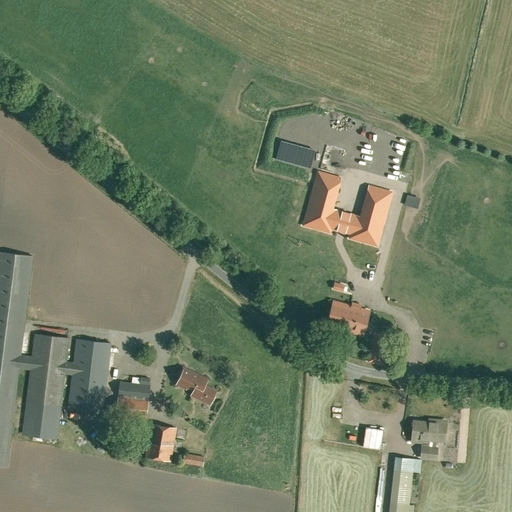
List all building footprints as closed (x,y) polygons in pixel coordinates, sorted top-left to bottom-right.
[(431,191),(440,150),(441,150),(441,148),(429,145),(419,192),(430,195),(431,191)] [(485,199),(491,167),(467,162),(466,168),(464,168),(462,179),(468,180),(466,190),(453,188),(446,227),(453,229),(452,235),(473,239),(480,199),(485,199)] [(319,176),(307,222),(322,226),(323,223),(336,226),(337,220),(324,217),(335,180),(319,176)] [(343,222),(341,228),(354,231),(353,235),(368,239),(376,212),(381,193),(366,189),(355,225),(343,222)] [(381,232),(378,252),(391,254),(394,234),(381,232)] [(0,251),(0,465),(7,466),(19,367),(31,369),(27,403),(23,432),(37,434),(36,440),(43,441),(44,434),(57,436),(59,418),(61,407),(65,373),(72,374),(68,408),(102,413),(110,343),(77,339),(74,363),(66,362),(69,338),(35,333),(32,356),(20,355),(24,319),(32,255),(0,251)] [(382,284),(385,271),(379,270),(378,275),(371,274),(369,281),(382,284)] [(344,286),(335,283),(333,289),(342,291),(344,286)] [(362,335),(369,311),(360,309),(361,305),(352,303),(351,306),(334,301),(327,326),(362,335)] [(367,362),(387,367),(394,338),(389,337),(390,335),(380,332),(379,335),(374,333),(367,362)] [(207,379),(182,367),(178,374),(180,375),(176,384),(185,389),(186,387),(193,390),(191,395),(209,404),(216,391),(204,385),(207,379)] [(129,417),(130,417),(146,418),(149,400),(151,385),(149,385),(150,378),(141,377),(140,384),(119,381),(118,397),(115,415),(129,417)] [(444,440),(446,422),(437,421),(437,424),(414,422),(412,442),(428,443),(427,448),(421,448),(421,458),(436,459),(437,449),(435,448),(436,440),(444,440)] [(171,461),(177,428),(150,423),(144,457),(171,461)] [(113,424),(102,434),(96,439),(110,454),(126,438),(113,424)] [(379,511),(389,430),(357,426),(355,439),(351,438),(351,435),(348,435),(347,443),(354,444),(353,450),(347,449),(346,463),(351,464),(348,493),(362,495),(359,511),(379,511)] [(203,466),(204,457),(184,453),(182,463),(203,466)] [(420,460),(396,457),(389,511),(413,511),(414,505),(409,505),(412,471),(419,472),(420,460)]
